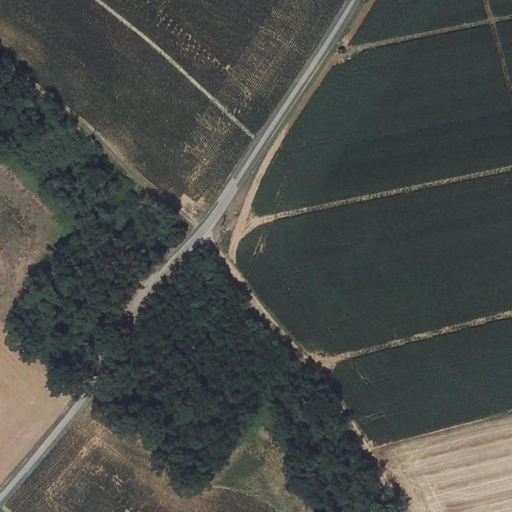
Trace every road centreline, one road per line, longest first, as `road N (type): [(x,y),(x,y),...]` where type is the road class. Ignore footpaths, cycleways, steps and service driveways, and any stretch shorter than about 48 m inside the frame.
road 1 (unclassified): [(0,494),(113,357),(140,296),(221,204),(354,0)]
road 2 (track): [(397,511),(313,363),(265,318),(197,232)]
